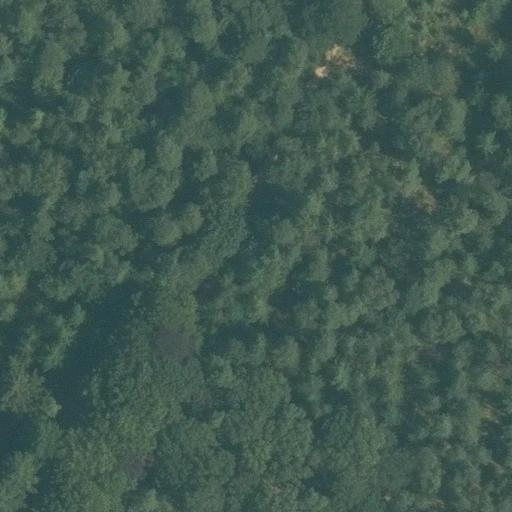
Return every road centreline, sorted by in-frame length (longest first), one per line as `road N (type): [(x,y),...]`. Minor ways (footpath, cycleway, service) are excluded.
road 1 (track): [(347,0),(334,46),(294,106),(97,511)]
road 2 (track): [(329,56),(511,141)]
